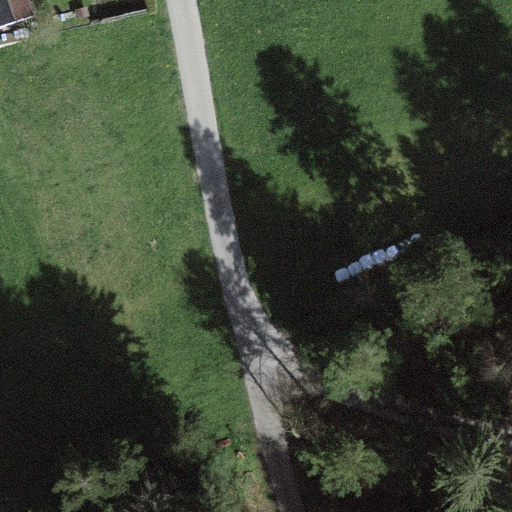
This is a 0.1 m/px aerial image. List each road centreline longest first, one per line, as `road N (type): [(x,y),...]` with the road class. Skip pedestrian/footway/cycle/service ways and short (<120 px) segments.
road 1 (unclassified): [(230,237),(266,385),(315,511)]
road 2 (residential): [(176,0),(230,237)]
